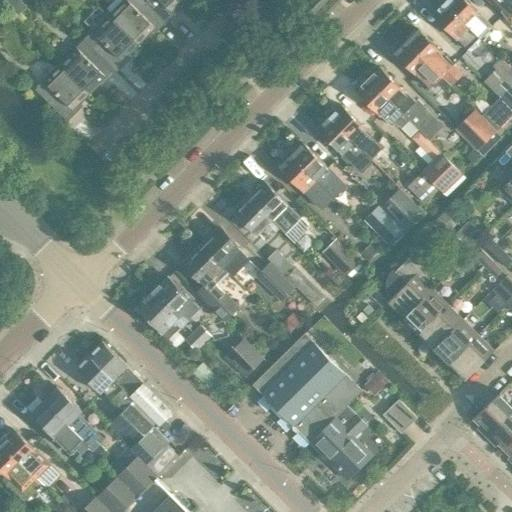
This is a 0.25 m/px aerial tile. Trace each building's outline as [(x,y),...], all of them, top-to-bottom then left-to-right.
[(158,31),(166,22),(144,0),(125,0),(110,15),(139,44),(154,28),(158,31)] [(172,10),(182,0),(144,0),(166,22),(175,13),(172,10)] [(492,25),(466,0),(446,0),(444,2),(480,37),(492,25)] [(511,0),(489,0),(511,22),(511,0)] [(480,38),(480,37),(444,2),(432,14),(468,50),(480,38)] [(123,59),(139,44),(110,15),(85,40),(117,71),(126,63),(123,59)] [(452,86),(464,74),(418,28),(406,40),(451,85),(452,86)] [(117,71),(85,40),(61,64),(89,93),(105,77),(108,80),(117,71)] [(439,83),(446,90),(451,85),(406,40),(394,52),(430,88),(433,85),(435,87),(439,83)] [(74,108),(89,93),(61,64),(35,89),(68,121),(77,112),(74,108)] [(380,67),(368,79),(409,119),(428,139),(442,126),(422,106),(421,107),(380,67)] [(409,119),(368,79),(356,90),(381,114),(391,125),(396,121),(402,127),(409,119)] [(511,84),(500,97),(511,108),(511,84)] [(486,112),(501,126),(511,114),(511,108),(500,97),(486,112)] [(377,140),(366,129),(342,105),(330,117),(373,160),(373,159),(382,150),(378,146),(379,145),(375,141),(377,140)] [(477,150),(492,135),(497,130),(475,108),(455,128),(477,150)] [(373,162),(373,160),(330,117),(318,129),(342,153),(342,157),(348,163),(350,162),(360,172),(363,172),(373,162)] [(291,155),(333,197),(346,185),(304,143),(291,155)] [(428,168),(446,187),(461,172),(443,153),(428,168)] [(321,209),(333,197),(291,155),(279,167),(304,191),(321,209)] [(423,173),(409,186),(424,202),(438,188),(423,173)] [(511,201),(511,177),(500,189),(511,201)] [(279,227),(285,233),(301,217),(265,181),(249,196),(279,227)] [(388,199),(409,220),(420,209),(400,188),(388,199)] [(279,227),(249,196),(234,212),(256,235),(269,223),(276,230),(279,227)] [(401,227),(380,206),(366,220),(386,241),(401,227)] [(437,219),(449,232),(460,221),(448,209),(437,219)] [(462,227),(473,238),(480,231),(469,220),(462,227)] [(465,246),(473,238),(462,227),(454,234),(465,246)] [(242,248),(222,229),(216,235),(214,232),(201,244),(229,273),(232,275),(245,263),(240,258),(244,254),(240,250),(242,248)] [(322,252),(346,276),(360,262),(337,237),(322,252)] [(486,245),(496,256),(502,249),(492,239),(486,245)] [(220,282),(229,273),(201,244),(189,257),(192,259),(186,265),(204,284),(197,291),(225,319),(239,306),(215,282),(218,280),(220,282)] [(276,249),(267,258),(283,273),(292,264),(276,249)] [(475,255),(486,266),(492,260),(482,249),(475,255)] [(511,260),(511,258),(502,249),(496,256),(506,266),(511,260)] [(387,301),(403,317),(432,289),(420,276),(424,273),(409,257),(394,272),(405,284),(387,301)] [(502,270),(492,260),(486,266),(496,276),(502,270)] [(257,276),(281,300),(294,287),(270,263),(257,276)] [(511,279),(507,275),(493,289),(499,295),(511,281),(511,279)] [(169,277),(153,292),(185,323),(188,320),(185,318),(188,315),(189,316),(199,307),(169,277)] [(403,317),(419,333),(447,304),(432,289),(403,317)] [(181,327),(185,323),(153,292),(137,308),(167,337),(180,325),(181,327)] [(419,333),(434,348),(463,319),(447,304),(419,333)] [(434,348),(449,363),(478,334),(463,319),(434,348)] [(201,324),(193,332),(204,342),(211,335),(201,324)] [(196,350),(204,342),(193,332),(185,340),(196,350)] [(305,332),(254,384),(310,442),(335,418),(347,405),(362,390),(305,332)] [(465,379),(494,350),(478,334),(449,363),(465,379)] [(244,338),(226,356),(246,376),(264,358),(244,338)] [(143,382),(103,342),(90,355),(130,395),(143,382)] [(134,399),(130,395),(90,355),(76,368),(100,392),(103,390),(121,408),(123,410),(130,404),(134,399)] [(192,373),(210,392),(222,380),(203,361),(192,373)] [(173,411),(143,382),(130,395),(134,399),(160,425),(173,411)] [(103,439),(79,414),(82,411),(58,387),(45,400),(93,449),(103,439)] [(486,437),(495,428),(511,411),(511,404),(499,392),(472,419),(479,425),(477,428),(486,437)] [(383,414),(401,433),(417,417),(399,399),(383,414)] [(89,447),(92,450),(93,449),(45,400),(31,414),(71,454),(77,449),(82,454),(89,447)] [(109,426),(131,449),(132,448),(147,464),(169,441),(154,425),(153,426),(130,404),(123,410),(121,408),(112,418),(114,420),(109,426)] [(310,442),(347,479),(372,455),(354,436),(366,424),(347,405),(335,418),(310,442)] [(498,444),(504,450),(511,441),(511,411),(495,428),(486,437),(496,446),(498,444)] [(2,443),(37,477),(41,473),(36,469),(46,460),(16,429),(2,443)] [(2,443),(0,445),(0,467),(10,478),(6,482),(26,501),(43,484),(37,477),(2,443)] [(137,456),(119,474),(139,494),(157,476),(137,456)] [(119,474),(97,496),(112,511),(120,511),(139,494),(119,474)] [(190,511),(172,493),(152,511),(190,511)] [(109,511),(95,498),(80,511),(109,511)]
